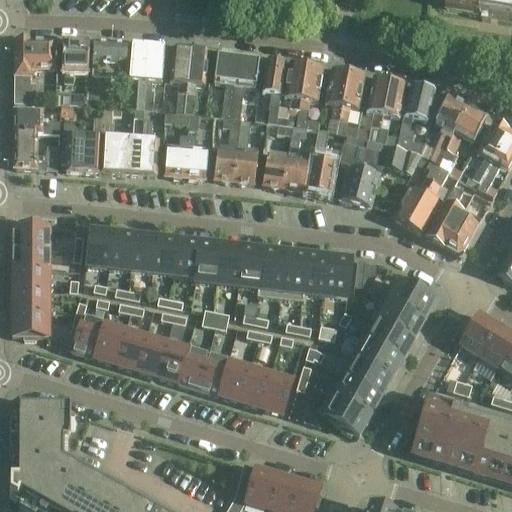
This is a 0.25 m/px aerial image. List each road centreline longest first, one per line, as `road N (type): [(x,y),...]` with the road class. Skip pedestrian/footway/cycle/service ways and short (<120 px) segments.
road 1 (residential): [(0,22),(123,25),(341,53),(448,75),(511,112)]
road 2 (residential): [(467,292),(387,247),(0,196)]
road 3 (residential): [(0,369),(198,423),(359,484)]
road 4 (residential): [(359,484),(467,292)]
